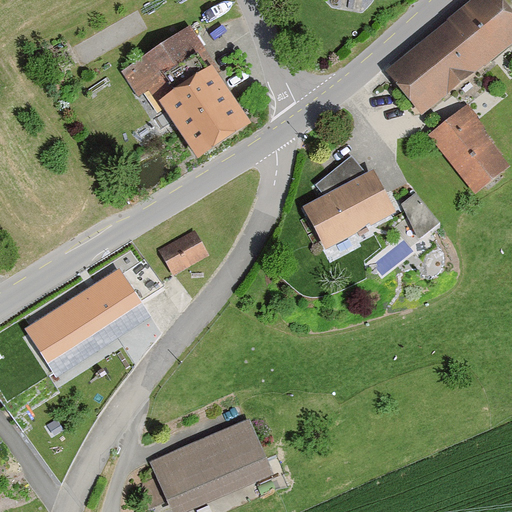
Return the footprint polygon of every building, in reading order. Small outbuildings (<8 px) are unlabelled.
[(423,112),(511,39),(511,19),(495,0),(476,0),(390,72),(423,112)] [(176,41),(110,82),(127,110),(145,99),(191,173),(249,137),(210,74),(200,80),(176,41)] [(434,134),(476,190),(508,166),(467,110),(434,134)] [(393,211),(372,172),(365,176),(350,158),(317,185),(326,197),(306,207),(327,246),(393,211)] [(439,222),(415,194),(403,203),(419,238),(439,222)] [(176,271),(206,254),(194,234),(164,251),(176,271)] [(55,371),(145,317),(119,274),(28,328),(55,371)] [(178,511),(269,472),(248,424),(155,464),(176,511),(178,511)]
